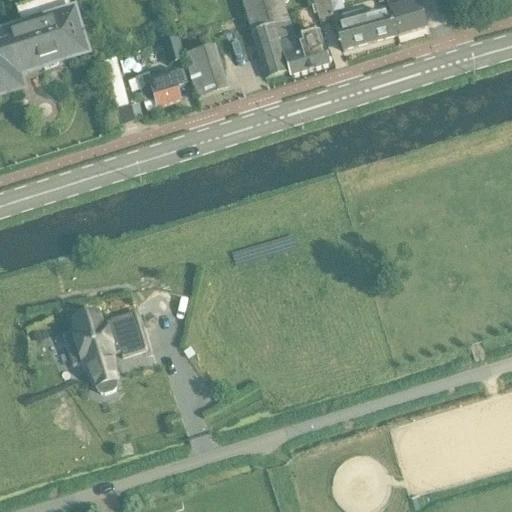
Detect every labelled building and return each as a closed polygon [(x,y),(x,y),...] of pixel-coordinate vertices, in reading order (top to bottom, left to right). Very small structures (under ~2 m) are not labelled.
[(290,75),(291,80),(330,67),(319,34),(294,42),(281,0),(241,0),(252,36),(265,82),(290,75)] [(314,4),(315,7),(319,23),(334,18),(327,0),(309,0),(312,5),(314,4)] [(401,0),(403,6),(388,11),(396,39),(428,30),(419,0),(401,0)] [(342,54),(396,39),(388,11),(365,18),(363,12),(342,19),(343,24),(334,27),(342,54)] [(74,15),(0,37),(0,96),(22,89),(18,76),(86,55),(74,15)] [(178,42),(162,47),(169,68),(184,63),(178,42)] [(215,50),(185,60),(198,102),(228,93),(215,50)] [(114,61),(102,65),(115,113),(127,110),(114,61)] [(149,76),(136,80),(144,106),(147,105),(156,102),(156,104),(158,110),(180,104),(177,92),(187,89),(182,71),(171,74),(150,80),(149,76)] [(76,336),(64,339),(74,370),(85,366),(96,390),(97,389),(98,393),(101,396),(105,397),(113,395),(116,392),(117,388),(116,383),(117,383),(112,358),(121,355),(123,361),(146,354),(135,316),(111,323),(112,324),(103,327),(98,316),(73,323),(76,336)]
